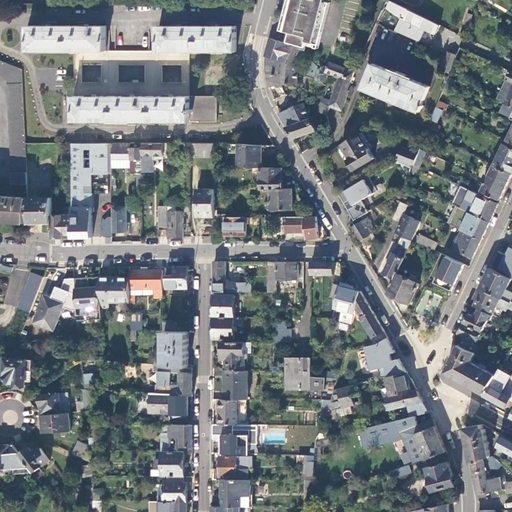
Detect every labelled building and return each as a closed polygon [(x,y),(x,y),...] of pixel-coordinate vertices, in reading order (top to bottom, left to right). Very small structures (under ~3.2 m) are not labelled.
[(289,0),(282,30),(290,32),(292,28),(284,26),(290,0),(289,0)] [(288,43),(306,48),(307,45),(308,41),(318,0),(321,0),(326,1),(326,0),(290,0),(284,26),(292,28),(290,32),(288,43)] [(308,41),(307,45),(320,48),(331,2),(326,1),(321,0),(318,0),(308,41)] [(441,25),(391,1),(387,8),(397,13),(407,17),(406,19),(436,34),(437,33),(441,25)] [(387,12),(383,10),(377,22),(381,24),(387,12)] [(76,50),(75,121),(218,121),(218,96),(191,96),(191,51),(237,51),(237,25),(160,25),(160,50),(150,50),(150,25),(120,25),(120,50),(110,50),(110,25),(30,25),(30,50),(76,50)] [(283,59),(288,43),(271,38),(267,55),(283,59)] [(306,48),(288,43),(283,59),(282,66),(281,85),(298,84),(298,78),(298,70),(299,65),(304,53),(306,48)] [(442,69),(451,73),(451,72),(458,56),(449,52),(442,69)] [(269,87),(281,85),(282,66),(283,59),(267,55),(266,67),(269,87)] [(23,68),(0,58),(0,75),(8,79),(13,173),(28,172),(23,68)] [(329,62),(327,67),(325,72),(326,72),(340,78),(344,69),(329,62)] [(364,89),(420,111),(430,87),(373,63),(364,89)] [(327,67),(322,65),(321,69),(319,69),(312,88),(319,91),(326,72),(325,72),(327,67)] [(322,103),(330,106),(342,111),(349,91),(347,90),(354,73),(344,69),(340,78),(338,83),(335,81),(334,85),(337,86),(331,102),(322,99),(321,103),(322,103)] [(511,72),(508,79),(502,90),(498,99),(506,103),(511,105),(511,72)] [(496,87),(502,90),(508,79),(502,76),(496,87)] [(287,127),(294,138),(318,131),(311,119),(309,120),(304,105),(304,103),(294,107),(292,108),(301,123),(287,127)] [(327,113),(330,106),(322,103),(317,113),(328,116),(327,113)] [(511,105),(506,103),(501,112),(511,117),(511,105)] [(291,108),(290,106),(287,107),(289,110),(279,114),(287,127),(301,123),(292,108),(291,108)] [(439,122),(444,110),(438,107),(433,119),(439,122)] [(500,126),(503,120),(491,114),(488,121),(500,126)] [(495,134),(478,126),(475,132),(492,139),(495,134)] [(370,143),(363,132),(342,144),(351,160),(348,161),(354,171),(375,158),(367,145),(370,143)] [(431,139),(426,136),(422,147),(427,149),(431,139)] [(144,172),(144,142),(129,142),(129,143),(115,143),(115,159),(133,159),(133,167),(133,173),(139,173),(144,173),(144,172)] [(169,155),(169,142),(144,142),(144,172),(156,172),(156,159),(157,159),(158,161),(160,161),(161,159),(166,159),(166,155),(169,155)] [(216,156),(216,142),(191,142),(191,156),(216,156)] [(511,173),(511,145),(505,142),(495,165),(511,173)] [(114,143),(74,143),(74,206),(93,206),(93,173),(114,173),(114,167),(114,159),(114,143)] [(262,167),(263,145),(240,143),(240,166),(262,167)] [(397,160),(398,160),(411,166),(411,164),(415,166),(419,154),(402,147),(397,160)] [(133,159),(115,159),(114,159),(114,167),(133,167),(133,159)] [(501,200),(511,177),(511,173),(495,165),(482,191),(501,200)] [(284,188),(283,177),(281,177),(280,171),(284,171),(284,167),(262,167),(263,188),(271,188),(284,188)] [(28,172),(13,173),(13,183),(29,183),(28,172)] [(362,202),(378,192),(369,178),(338,196),(354,221),(366,214),(368,213),(362,202)] [(463,179),(460,185),(470,190),(471,190),(473,187),(474,185),(463,179)] [(294,210),(294,188),(284,188),(271,188),(271,210),(294,210)] [(216,217),(216,189),(198,189),(198,217),(216,217)] [(465,200),(475,205),(472,212),(491,221),(500,203),(474,192),(471,190),(470,190),(465,200)] [(0,220),(27,222),(29,197),(0,194),(0,220)] [(53,197),(29,197),(30,222),(53,222),(53,214),(53,197)] [(191,212),(191,197),(183,197),(183,210),(178,210),(178,203),(169,203),(169,205),(169,229),(169,237),(184,236),(184,212),(191,212)] [(408,204),(401,201),(394,218),(401,221),(408,204)] [(381,203),(375,207),(382,215),(388,211),(381,203)] [(169,229),(169,205),(161,206),(161,229),(169,229)] [(74,237),(93,237),(93,206),(74,206),(73,214),(74,234),(74,237)] [(114,216),(114,232),(127,232),(127,207),(114,207),(114,216)] [(472,212),(470,211),(462,230),(463,230),(482,240),(491,221),(472,212)] [(53,214),(53,222),(53,237),(64,237),(64,234),(74,234),(73,214),(53,214)] [(354,221),(350,224),(353,228),(369,219),(366,214),(354,221)] [(416,233),(422,222),(406,214),(397,232),(404,236),(400,244),(409,249),(411,246),(414,240),(416,233)] [(109,216),(101,224),(105,228),(101,232),(106,237),(114,237),(114,232),(114,216),(109,216)] [(255,217),(226,217),(226,235),(247,235),(247,220),(249,220),(249,222),(255,222),(255,217)] [(320,239),(317,217),(305,218),(304,217),(286,217),(287,233),(307,232),(308,240),(320,239)] [(369,219),(353,228),(360,241),(370,236),(372,233),(369,228),(373,225),(369,219)] [(474,258),(482,240),(463,230),(454,249),(474,258)] [(438,244),(416,233),(414,240),(435,250),(438,244)] [(409,249),(400,244),(395,254),(405,258),(409,249)] [(417,250),(411,246),(409,249),(405,258),(411,261),(417,250)] [(511,246),(510,246),(506,255),(498,250),(491,264),(511,274),(511,246)] [(405,258),(395,254),(394,253),(384,273),(395,278),(398,273),(405,258)] [(453,290),(465,264),(448,256),(435,282),(453,290)] [(337,264),(337,261),(312,262),(312,277),(315,277),(315,275),(335,274),(335,264),(337,264)] [(226,262),(214,262),(214,292),(236,292),(236,293),(253,293),(253,283),(230,283),(226,283),(226,280),(226,262)] [(301,265),(301,262),(278,262),(278,279),(298,279),(298,265),(301,265)] [(268,292),(277,292),(277,267),(277,263),(269,263),(268,292)] [(168,289),(190,288),(190,267),(167,267),(168,289)] [(490,267),(480,288),(509,301),(511,297),(504,293),(511,278),(490,267)] [(163,298),(164,270),(150,270),(142,270),(136,270),(136,273),(131,274),(131,277),(131,288),(154,288),(154,294),(154,298),(163,298)] [(29,272),(17,308),(30,312),(42,276),(29,272)] [(395,278),(388,293),(411,305),(421,284),(398,273),(395,278)] [(101,277),(102,287),(103,306),(111,305),(111,302),(131,302),(131,294),(131,288),(131,277),(101,277)] [(76,278),(77,288),(78,308),(78,315),(88,315),(89,319),(99,318),(99,319),(103,319),(103,306),(102,287),(91,288),(90,278),(78,279),(78,278),(76,278)] [(338,298),(341,285),(334,283),(331,296),(338,298)] [(342,320),(353,323),(355,317),(355,314),(362,291),(341,285),(338,298),(335,308),(344,311),(342,320)] [(511,302),(509,301),(480,288),(476,298),(478,299),(475,306),(479,308),(493,315),(498,305),(508,310),(509,307),(511,308),(511,302)] [(416,314),(434,318),(440,294),(422,290),(416,314)] [(355,314),(355,317),(362,317),(374,336),(374,337),(371,338),(375,344),(378,344),(389,338),(362,291),(355,314)] [(35,322),(55,330),(66,303),(46,294),(35,322)] [(235,295),(214,294),(214,317),(235,317),(235,295)] [(464,323),(482,332),(489,318),(491,319),(493,315),(479,308),(475,317),(468,313),(464,323)] [(235,317),(214,317),(214,339),(235,339),(235,325),(235,317)] [(244,325),(244,317),(235,317),(235,325),(244,325)] [(137,329),(142,329),(143,320),(131,320),(131,329),(137,329)] [(178,322),(163,322),(163,330),(178,330),(178,322)] [(464,323),(459,333),(466,336),(461,345),(476,352),(479,346),(476,345),(482,332),(464,323)] [(165,365),(189,367),(189,331),(166,331),(165,365)] [(499,340),(488,335),(486,340),(496,345),(499,340)] [(226,369),(246,371),(245,342),(223,341),(223,353),(226,353),(225,369),(226,369)] [(485,394),(494,376),(495,375),(491,372),(471,361),(476,352),(461,345),(459,344),(446,372),(485,394)] [(363,357),(369,381),(387,377),(381,353),(363,357)] [(15,384),(27,385),(27,380),(31,380),(32,370),(33,370),(34,359),(7,358),(6,376),(11,381),(15,382),(15,384)] [(312,390),(312,376),(312,358),(287,358),(287,390),(312,390)] [(495,375),(501,364),(496,362),(491,372),(495,375)] [(155,364),(154,372),(159,372),(159,385),(157,385),(156,393),(189,395),(194,395),(194,373),(193,373),(194,367),(189,367),(165,365),(155,364)] [(238,400),(249,400),(249,371),(246,371),(226,369),(226,400),(238,400)] [(338,380),(339,375),(323,370),(321,377),(327,378),(338,380)] [(418,389),(408,371),(387,377),(389,386),(391,396),(418,389)] [(94,373),(84,374),(85,389),(96,389),(94,373)] [(321,377),(312,376),(312,390),(326,389),(327,378),(321,377)] [(485,394),(484,395),(506,408),(511,397),(511,396),(500,390),(505,382),(494,376),(485,394)] [(335,389),(338,380),(327,378),(326,389),(325,401),(332,401),(335,389)] [(357,384),(335,389),(332,401),(328,411),(337,409),(355,405),(353,396),(360,394),(357,384)] [(389,386),(382,388),(384,398),(386,397),(391,396),(389,386)] [(425,401),(418,389),(391,396),(386,397),(389,409),(425,401)] [(42,394),(43,414),(63,413),(70,413),(69,392),(42,394)] [(156,393),(151,393),(151,413),(162,413),(162,408),(172,408),(172,415),(172,425),(188,425),(189,395),(156,393)] [(238,425),(238,400),(226,400),(221,400),(221,425),(238,425)] [(328,411),(332,401),(325,401),(324,401),(321,418),(325,419),(328,411)] [(338,416),(337,409),(328,411),(325,419),(338,416)] [(63,413),(43,414),(44,432),(72,430),(70,413),(63,413)] [(405,419),(395,421),(397,428),(407,425),(405,419)] [(447,452),(434,419),(413,426),(427,459),(447,452)] [(482,424),(465,427),(471,463),(483,458),(488,456),(490,456),(485,429),(483,429),(482,424)] [(193,452),(193,425),(188,425),(172,425),(169,425),(170,433),(163,433),(162,435),(162,451),(163,451),(186,452),(193,452)] [(222,429),(221,453),(244,453),(245,441),(251,441),(251,430),(222,429)] [(92,435),(91,450),(100,450),(100,435),(92,435)] [(511,440),(504,436),(498,446),(511,453),(511,440)] [(331,444),(329,438),(317,441),(317,442),(316,448),(331,444)] [(92,461),(90,445),(79,441),(74,453),(92,461)] [(10,445),(0,445),(0,469),(16,469),(20,468),(21,473),(35,472),(21,454),(16,446),(11,447),(10,445)] [(30,447),(21,454),(35,472),(51,461),(41,448),(35,453),(30,447)] [(186,476),(186,452),(163,451),(163,460),(155,459),(156,469),(163,469),(163,476),(165,476),(186,476)] [(221,469),(213,469),(213,479),(221,479),(223,479),(244,480),(249,480),(250,480),(253,480),(253,469),(254,469),(254,456),(220,456),(221,469)] [(306,475),(314,475),(315,456),(299,456),(298,464),(307,465),(306,475)] [(483,458),(471,463),(478,494),(479,497),(487,496),(487,492),(502,490),(500,477),(488,480),(484,463),(483,458)] [(456,485),(451,462),(428,468),(433,490),(456,485)] [(413,471),(410,464),(390,471),(392,477),(399,474),(400,476),(413,471)] [(94,475),(92,465),(83,466),(85,477),(94,476),(94,475)] [(188,502),(188,476),(186,476),(165,476),(165,482),(165,502),(188,502)] [(250,508),(250,480),(249,480),(244,480),(223,479),(223,507),(241,507),(249,508),(250,508)] [(102,511),(102,500),(94,500),(93,511),(102,511)] [(161,502),(151,501),(150,511),(188,511),(188,502),(165,502),(161,502)]
